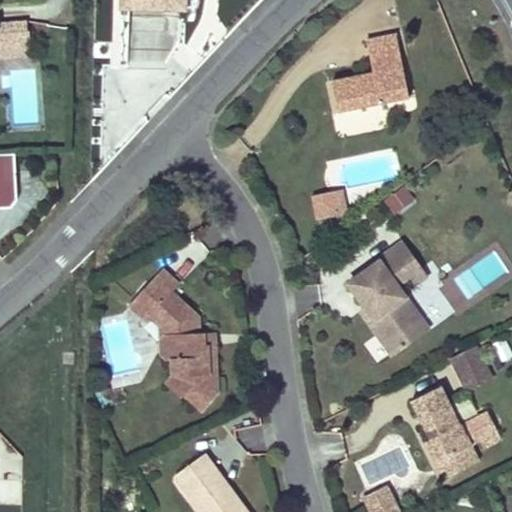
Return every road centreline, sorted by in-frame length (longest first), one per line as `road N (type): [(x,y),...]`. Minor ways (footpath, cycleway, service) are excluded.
road 1 (residential): [(307,511),(253,235),(176,132)]
road 2 (residential): [(176,132),(0,292)]
road 3 (residential): [(176,132),(297,0)]
